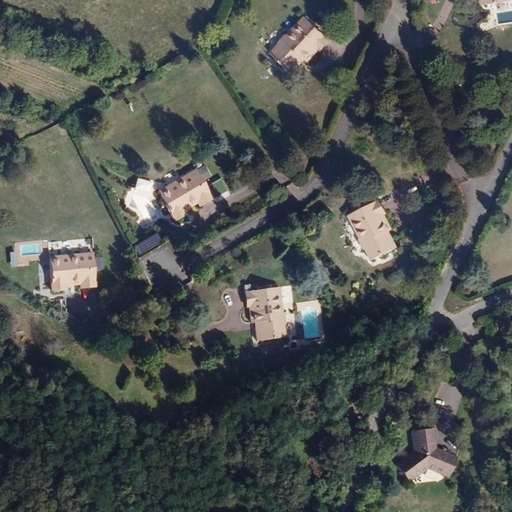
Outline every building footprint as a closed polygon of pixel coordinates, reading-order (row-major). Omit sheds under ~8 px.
[(303,46),(307,48),(312,51),(322,37),(323,38),(331,26),(301,7),(288,28),(287,27),(280,37),(283,39),(277,50),(296,63),(304,52),(300,50),(303,46)] [(307,54),(304,52),(296,63),(300,65),(307,54)] [(480,130),(476,121),(465,125),(469,134),(480,130)] [(209,198),(211,201),(212,203),(224,196),(205,166),(168,189),(186,218),(198,211),(195,206),(203,202),(209,198)] [(157,191),(158,184),(146,182),(145,190),(157,191)] [(405,239),(398,227),(394,229),(391,225),(395,223),(400,220),(391,205),(393,204),(385,191),(356,209),(369,229),(367,230),(374,241),(377,239),(385,251),(405,239)] [(401,225),(398,227),(405,239),(408,237),(401,225)] [(9,252),(11,268),(18,267),(15,251),(9,252)] [(94,291),(94,294),(94,296),(107,296),(106,261),(62,262),(62,269),(63,293),(63,297),(78,296),(78,291),(85,291),(94,291)] [(63,293),(62,269),(54,269),(54,293),(63,293)] [(264,327),(265,340),(288,338),(287,325),(291,325),(290,311),(288,311),(285,288),(252,291),(253,305),(256,305),(258,322),(263,322),(268,321),(268,326),(264,327)] [(417,474),(425,469),(424,467),(437,459),(450,466),(450,468),(458,472),(468,453),(454,445),(453,447),(442,442),(441,422),(424,423),(425,443),(405,455),(417,474)] [(446,422),(441,422),(442,442),(453,447),(454,445),(447,442),(446,422)] [(424,467),(425,469),(437,461),(450,468),(450,466),(437,459),(424,467)]
